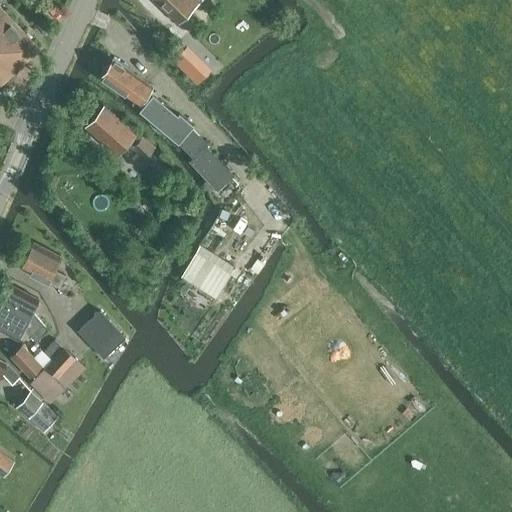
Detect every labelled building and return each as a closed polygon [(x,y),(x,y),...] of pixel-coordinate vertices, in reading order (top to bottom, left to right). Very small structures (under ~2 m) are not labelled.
[(156,0),(183,27),(187,23),(182,18),(199,0),(156,0)] [(0,84),(39,48),(0,6),(0,84)] [(184,47),(172,58),(196,82),(208,71),(184,47)] [(206,55),(220,70),(229,61),(214,47),(206,55)] [(152,85),(113,57),(100,76),(134,99),(132,102),(139,108),(178,140),(193,156),(189,160),(217,189),(233,174),(206,145),(208,143),(190,126),(192,124),(179,112),(177,114),(152,93),(150,96),(146,93),(152,85)] [(85,123),(117,153),(136,132),(103,103),(85,123)] [(131,145),(144,159),(157,147),(144,133),(131,145)] [(20,266),(47,280),(47,279),(59,285),(65,274),(53,268),(60,255),(33,241),(20,266)] [(235,305),(237,306),(248,286),(252,280),(197,249),(182,274),(235,305)] [(11,283),(1,303),(28,317),(42,334),(48,329),(32,309),(38,297),(11,283)] [(28,317),(1,303),(0,304),(0,328),(17,338),(23,326),(35,339),(42,334),(28,317)] [(77,327),(94,344),(105,356),(124,337),(104,317),(95,326),(87,318),(77,327)] [(43,351),(51,359),(64,346),(55,338),(43,351)] [(10,355),(29,376),(41,365),(22,344),(10,355)] [(51,359),(43,368),(30,380),(50,400),(85,366),(64,346),(51,359)] [(0,371),(11,383),(19,376),(5,362),(0,358),(0,371)] [(16,406),(28,417),(42,401),(29,390),(16,406)] [(0,472),(3,475),(14,460),(0,450),(0,472)]
